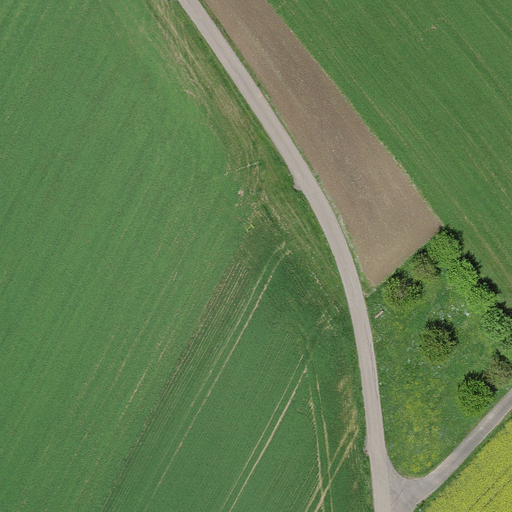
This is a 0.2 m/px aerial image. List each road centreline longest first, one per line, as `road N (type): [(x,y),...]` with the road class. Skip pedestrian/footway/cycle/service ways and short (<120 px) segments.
road 1 (unclassified): [(186,0),(335,225),(366,330),(390,511)]
road 2 (track): [(390,509),(432,491),(511,402)]
